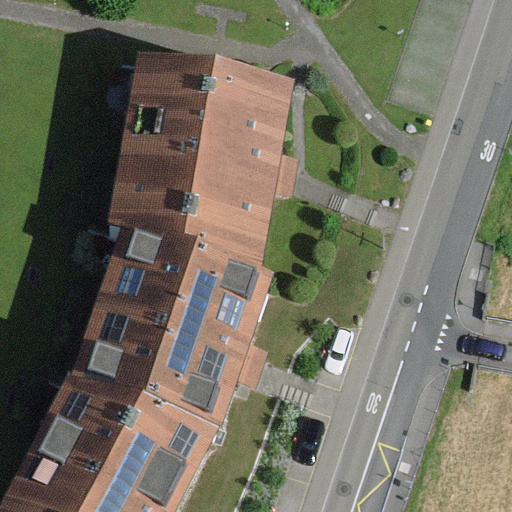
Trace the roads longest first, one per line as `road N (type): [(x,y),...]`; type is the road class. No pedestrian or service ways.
road 1 (residential): [(511,6),(415,328)]
road 2 (residential): [(415,328),(353,511)]
